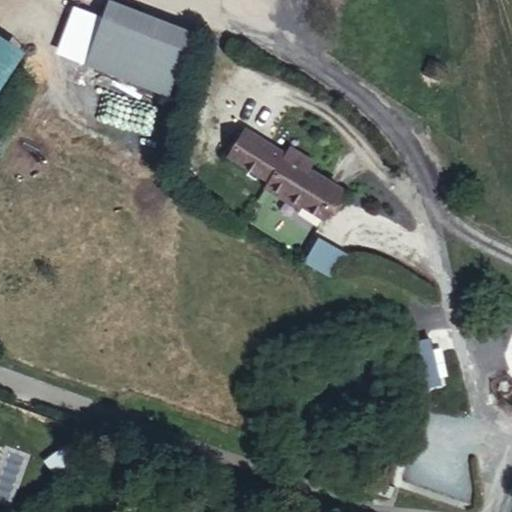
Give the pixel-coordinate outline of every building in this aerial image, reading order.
[(187,50),(96,15),(78,62),(169,97),(187,50)] [(0,96),(30,53),(0,32),(0,96)] [(440,74),(432,100),(495,123),(504,97),(440,74)] [(247,125),(228,156),(267,180),(263,186),(299,209),(302,203),(326,217),(344,186),(312,166),(316,158),(291,143),(286,150),(247,125)] [(317,232),(303,258),(334,274),(347,248),(317,232)] [(434,337),(412,342),(422,384),(442,379),(434,337)]
